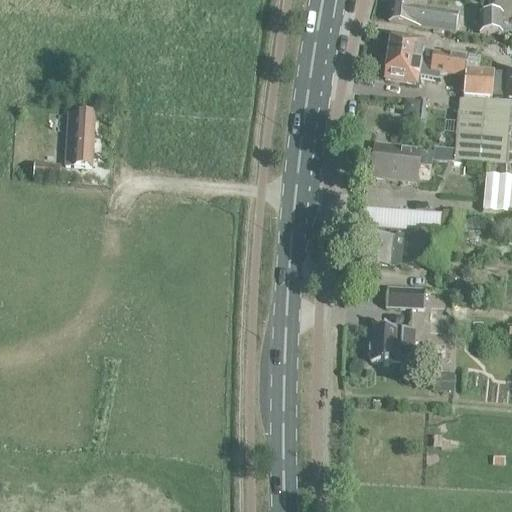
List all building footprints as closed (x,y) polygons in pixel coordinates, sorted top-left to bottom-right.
[(455,34),(457,16),(425,11),(426,0),(391,0),(388,23),(455,34)] [(501,35),(501,17),(479,16),(479,34),(501,35)] [(450,63),(447,77),(462,80),(464,66),(465,66),(466,65),(465,65),(466,57),(447,54),(446,58),(422,54),(424,43),(391,37),(391,40),(388,42),(387,49),(389,51),(388,54),(390,55),(389,59),(388,59),(389,60),(388,61),(432,69),(433,60),(450,63)] [(384,78),(384,79),(384,81),(415,87),(417,78),(438,82),(439,76),(447,77),(450,63),(433,60),(432,69),(388,61),(388,64),(387,64),(386,67),(384,69),(383,75),(384,78)] [(491,100),(493,76),(465,74),(463,98),(491,100)] [(508,145),(511,105),(459,102),(455,140),(508,145)] [(65,155),(65,168),(91,170),(92,150),(94,117),(68,115),(66,140),(58,140),(57,155),(60,155),(60,156),(63,156),(63,155),(65,155)] [(508,145),(455,140),(453,162),(506,167),(508,145)] [(432,156),(374,148),(370,180),(415,186),(417,168),(431,170),(432,156)] [(511,153),(511,176),(492,176),(491,213),(511,213),(511,153)] [(34,167),(34,179),(58,181),(59,169),(34,167)] [(461,241),(464,215),(443,213),(440,239),(461,241)] [(399,232),(439,235),(440,216),(400,214),(399,232)] [(404,241),(361,235),(357,264),(370,266),(369,270),(371,270),(372,266),(391,268),(391,269),(392,269),(393,259),(401,260),(400,267),(430,271),(443,273),(447,241),(404,237),(404,241)] [(424,307),(424,305),(424,294),(386,292),(385,305),(424,307)] [(370,360),(370,365),(393,366),(400,366),(412,367),(413,350),(414,332),(410,332),(372,330),(372,331),(371,347),(368,347),(367,360),(370,360)] [(441,376),(440,392),(452,393),(453,377),(441,376)]
